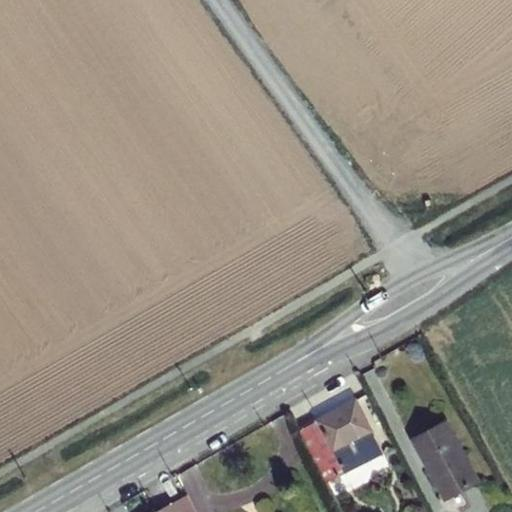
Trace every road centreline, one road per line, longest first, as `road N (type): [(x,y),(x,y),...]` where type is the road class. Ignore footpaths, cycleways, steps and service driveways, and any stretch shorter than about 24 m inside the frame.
road 1 (track): [(212,0),(412,277)]
road 2 (secondary): [(33,511),(281,369)]
road 3 (secondary): [(511,237),(399,283),(281,369)]
road 4 (secondary): [(281,369),(422,305),(511,238)]
